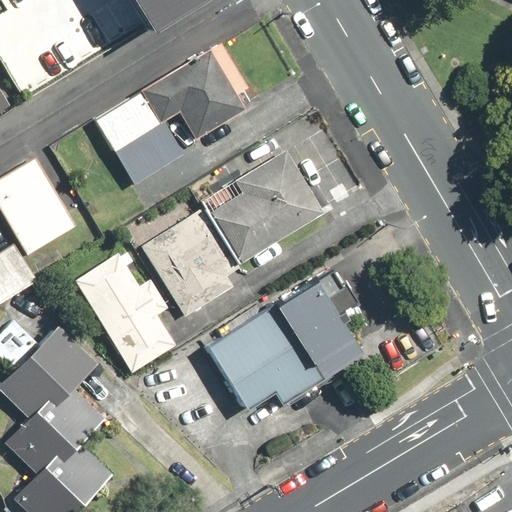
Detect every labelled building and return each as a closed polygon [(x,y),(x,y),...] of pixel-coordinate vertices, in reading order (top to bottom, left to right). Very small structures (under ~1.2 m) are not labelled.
[(125,0),(141,25),(182,0),(125,0)] [(213,49),(149,87),(169,120),(184,111),(202,141),(250,112),(213,49)] [(0,84),(0,116),(14,108),(0,84)] [(244,194),(215,212),(245,260),(325,211),(288,152),(238,183),(244,194)] [(40,159),(0,181),(0,203),(28,253),(77,226),(40,159)] [(204,212),(146,249),(190,317),(236,287),(229,276),(241,269),(204,212)] [(15,247),(0,256),(0,307),(39,282),(15,247)] [(121,257),(81,282),(139,374),(182,347),(162,315),(172,309),(154,281),(142,289),(121,257)] [(360,337),(322,274),(203,346),(241,409),(360,337)] [(63,320),(2,385),(38,418),(15,443),(45,471),(19,499),(33,511),(84,511),(121,472),(91,444),(116,418),(84,388),(108,362),(63,320)]
